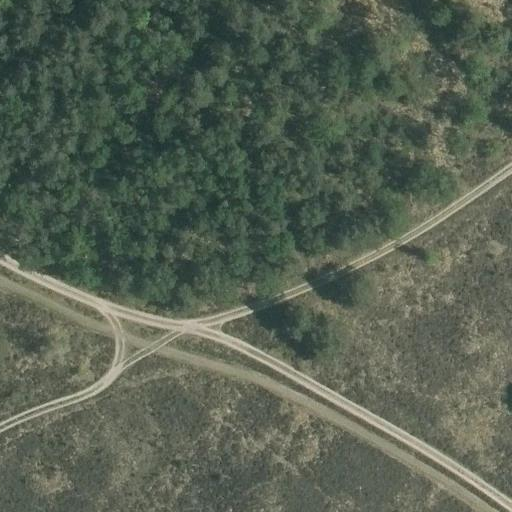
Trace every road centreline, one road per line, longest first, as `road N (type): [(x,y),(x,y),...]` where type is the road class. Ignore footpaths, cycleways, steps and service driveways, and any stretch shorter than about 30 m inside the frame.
road 1 (track): [(511,169),(375,257),(186,329),(89,394),(0,431)]
road 2 (track): [(0,259),(114,314),(210,333),(269,359),(511,507)]
road 3 (track): [(487,511),(379,443),(250,378),(153,350),(0,281)]
